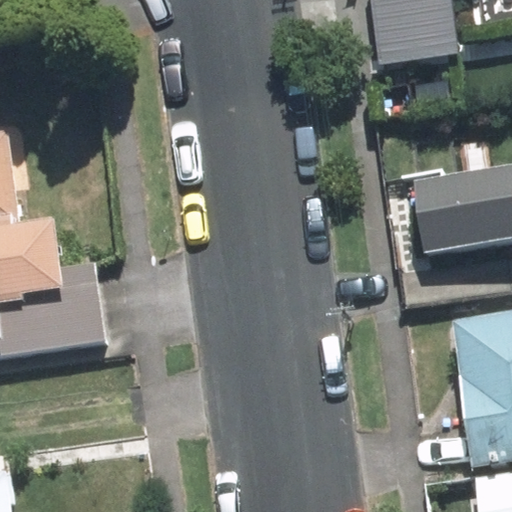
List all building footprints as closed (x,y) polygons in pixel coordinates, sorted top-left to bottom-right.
[(369,0),(378,63),(457,51),(450,0),(369,0)] [(0,344),(8,344),(3,304),(70,296),(62,225),(24,230),(12,136),(0,137),(0,344)] [(511,169),(419,183),(428,249),(511,237),(511,169)] [(511,473),(511,321),(459,329),(479,478),(511,473)] [(0,511),(18,511),(14,479),(0,481),(0,511)] [(511,511),(511,480),(482,484),(486,511),(511,511)]
